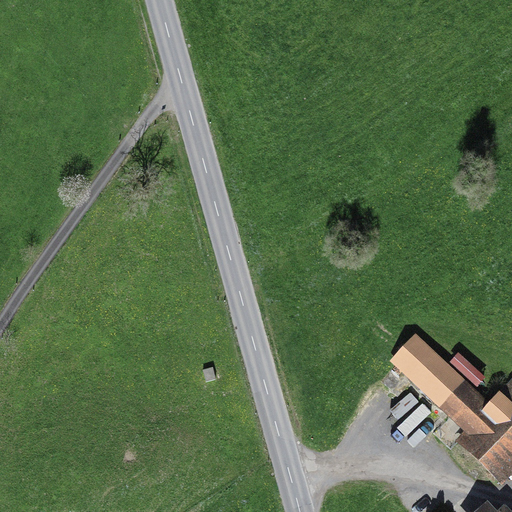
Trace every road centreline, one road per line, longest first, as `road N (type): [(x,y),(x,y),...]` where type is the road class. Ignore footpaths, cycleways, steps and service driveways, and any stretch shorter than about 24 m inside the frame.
road 1 (tertiary): [(159,0),(300,511)]
road 2 (track): [(511,500),(356,462),(292,482)]
